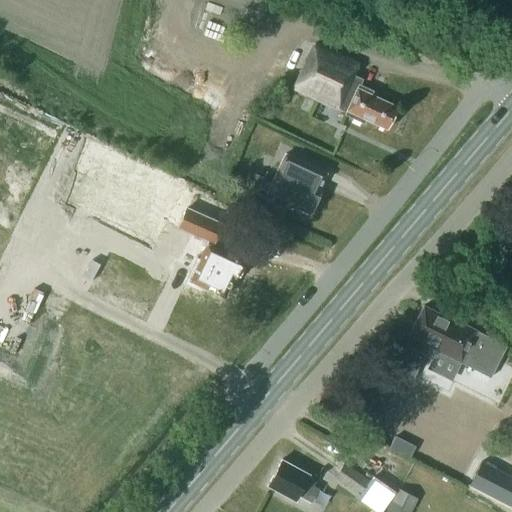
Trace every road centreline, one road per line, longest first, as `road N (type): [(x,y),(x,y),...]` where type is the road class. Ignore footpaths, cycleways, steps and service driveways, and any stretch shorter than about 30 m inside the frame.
road 1 (unclassified): [(511,90),(489,85),(476,94),(130,511)]
road 2 (primary): [(166,511),(511,107)]
road 3 (unclassified): [(202,511),(511,158)]
road 4 (track): [(369,0),(448,38),(489,85)]
